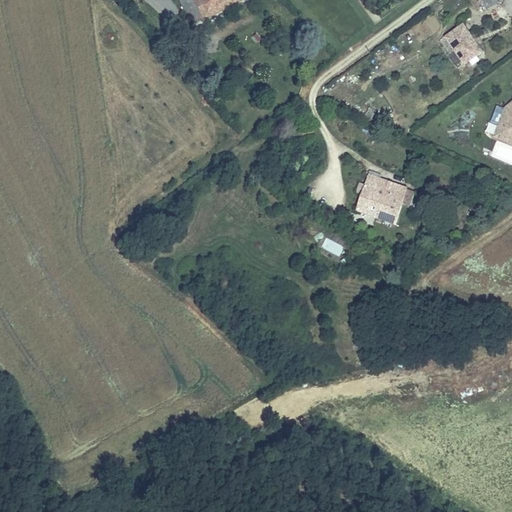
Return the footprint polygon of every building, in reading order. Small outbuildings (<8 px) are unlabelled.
[(182,0),(179,2),(191,22),(229,0),(182,0)] [(480,0),(485,10),(499,3),(496,0),(480,0)] [(476,39),(478,38),(468,23),(450,36),(469,63),(487,50),(481,42),(479,43),(476,39)] [(256,28),(248,35),(258,47),(266,40),(256,28)] [(511,105),(511,106),(501,134),(511,138),(511,105)] [(354,207),(393,222),(407,187),(367,172),(354,207)] [(339,257),(344,246),(326,237),(321,248),(339,257)] [(465,379),(473,378),(472,365),(463,366),(465,379)]
